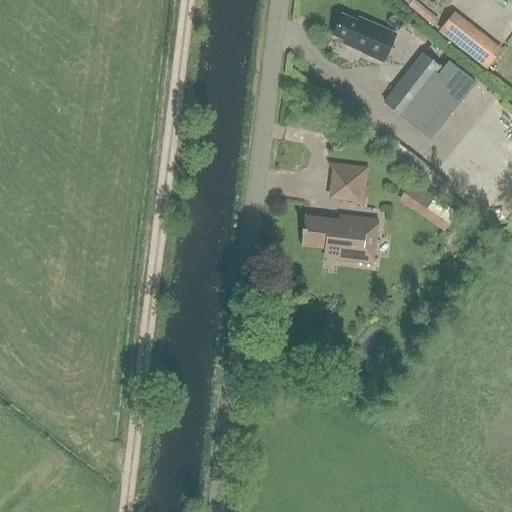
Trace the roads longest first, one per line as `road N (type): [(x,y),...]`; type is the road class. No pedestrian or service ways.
road 1 (track): [(123,511),(185,0)]
road 2 (unclassified): [(215,511),(276,0)]
